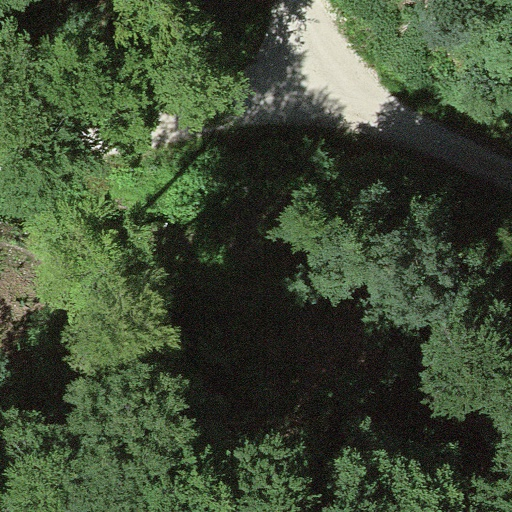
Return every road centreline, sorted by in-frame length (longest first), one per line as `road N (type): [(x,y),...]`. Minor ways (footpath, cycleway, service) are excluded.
road 1 (track): [(0,154),(185,118),(299,66)]
road 2 (track): [(294,0),(299,66),(362,112),(511,173)]
